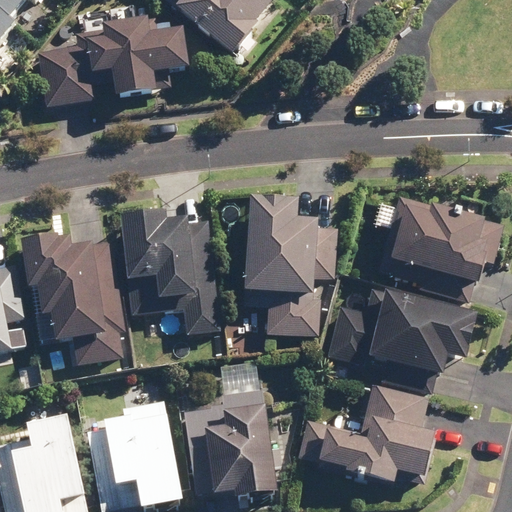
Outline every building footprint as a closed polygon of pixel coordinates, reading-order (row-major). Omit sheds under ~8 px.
[(0,0),(0,43),(2,42),(9,48),(25,29),(16,21),(33,0),(35,0),(41,5),(45,0),(0,0)] [(169,0),(240,59),(287,3),(282,0),(169,0)] [(158,34),(157,23),(109,27),(110,38),(83,40),(84,54),(47,57),(52,107),(103,103),(100,75),(120,73),(122,97),(164,93),(162,74),(194,71),(191,31),(158,34)] [(493,221),(487,219),(490,207),(444,196),(441,208),(397,198),(395,211),(382,208),(376,230),(393,234),(383,277),(423,287),(421,295),(471,307),(477,284),(485,286),(495,243),(488,242),(493,221)] [(306,203),(254,202),(251,310),(273,311),(273,339),(322,340),(326,223),(305,222),(306,203)] [(227,332),(215,226),(195,228),(195,220),(171,223),(171,216),(125,221),(135,322),(148,320),(151,341),(227,332)] [(132,361),(115,246),(77,252),(74,231),(27,238),(36,292),(47,291),(51,318),(59,317),(63,343),(77,341),(81,369),(132,361)] [(0,358),(23,354),(17,328),(36,324),(25,271),(4,275),(3,270),(0,270),(0,358)] [(484,315),(379,290),(373,317),(345,310),(332,363),(370,372),(373,357),(390,361),(385,384),(436,396),(441,375),(452,378),(457,356),(473,360),(484,315)] [(287,495),(276,409),(273,387),(223,394),(226,410),(186,415),(197,499),(241,494),(242,501),(287,495)] [(370,407),(359,405),(345,413),(342,430),(309,424),(301,465),(354,475),(353,478),(403,488),(405,477),(432,482),(442,435),(427,432),(432,401),(374,390),(370,407)] [(165,511),(192,506),(166,401),(126,410),(127,416),(86,426),(106,511),(132,511),(144,509),(144,511),(165,511)] [(94,511),(78,419),(36,427),(39,444),(2,451),(13,511),(94,511)]
